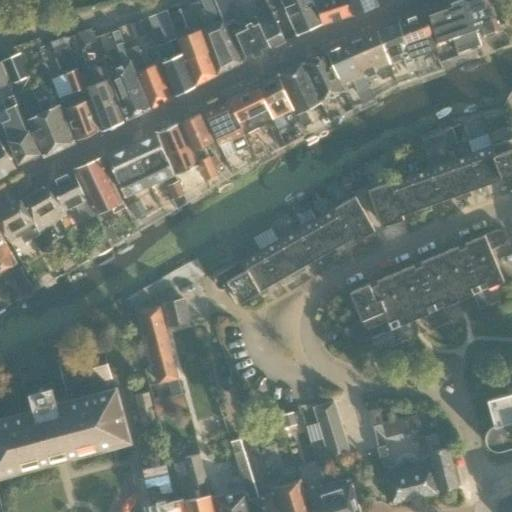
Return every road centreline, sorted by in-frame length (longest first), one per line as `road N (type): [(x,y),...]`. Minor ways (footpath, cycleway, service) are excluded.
road 1 (residential): [(511,206),(334,277),(317,292),(307,319),(307,346),(327,370),(451,400),(484,488)]
road 2 (residential): [(416,0),(302,44),(0,201)]
road 3 (residential): [(0,43),(144,0)]
